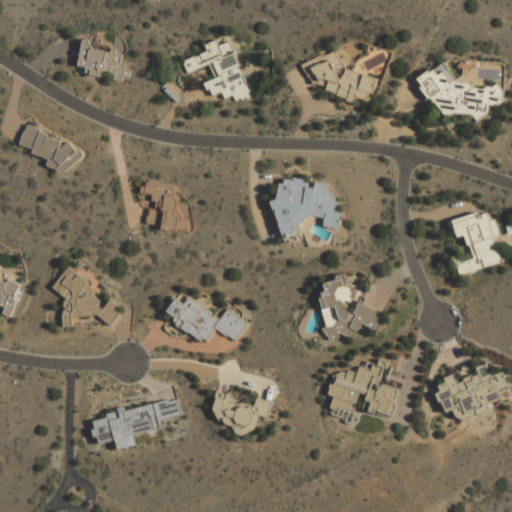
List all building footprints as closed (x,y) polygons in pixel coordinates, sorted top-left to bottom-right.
[(232,40),(219,45),(217,40),(205,44),(207,53),(184,60),(188,72),(210,65),(215,79),(206,81),(210,96),(222,92),(224,98),(233,95),(235,101),(255,94),(252,83),(246,85),(232,40)] [(78,66),(87,67),(86,74),(100,76),(101,71),(115,73),(114,80),(124,82),(126,71),(121,69),(125,50),(83,42),(78,66)] [(376,76),(334,65),(334,62),(307,54),(302,73),(312,76),(310,86),(356,99),(356,97),(369,101),(376,76)] [(439,115),(488,116),(488,105),(501,105),(501,80),(421,79),(420,99),(439,99),(439,115)] [(19,146),(49,158),(46,166),(68,175),(78,150),(63,144),(65,140),(27,126),(19,146)] [(287,234),(295,231),(296,224),(317,217),(324,218),(323,226),(340,228),(340,218),(337,207),(337,206),(333,192),(327,192),(328,183),(314,181),(314,187),(307,186),(305,179),(295,178),(279,183),(277,199),(271,201),(287,234)] [(502,263),(496,237),(498,236),(491,210),(452,220),(457,237),(466,235),(472,260),(457,263),(460,274),(502,263)] [(119,314),(111,325),(96,314),(72,317),(73,325),(63,325),(64,298),(52,286),(68,267),(88,282),(86,286),(93,290),(99,300),(96,305),(103,310),(110,299),(118,305),(115,310),(119,314)] [(358,302),(348,322),(344,301),(350,301),(355,290),(346,286),(343,267),(336,281),(324,283),(325,289),(320,299),(325,326),(325,325),(327,339),(345,336),(341,333),(357,331),(361,323),(372,329),(381,314),(358,302)] [(0,313),(8,317),(22,285),(0,275),(0,313)] [(248,324),(235,340),(216,327),(204,342),(173,320),(177,316),(164,307),(173,295),(183,303),(189,296),(220,318),(228,310),(248,324)] [(503,371),(490,375),(486,363),(474,367),(476,373),(456,380),(454,374),(442,378),(444,384),(436,386),(444,412),(454,410),(457,421),(489,411),(487,404),(501,399),(498,390),(508,386),(503,371)] [(94,422),(99,442),(115,439),(118,449),(138,444),(136,434),(161,428),(160,419),(181,413),(177,397),(126,411),(124,407),(107,413),(107,418),(94,422)] [(216,398),(212,407),(220,419),(233,425),(247,425),(253,422),(255,413),(269,417),(273,400),(257,398),(254,404),(247,407),(239,406),(236,411),(229,409),(225,399),(216,398)]
